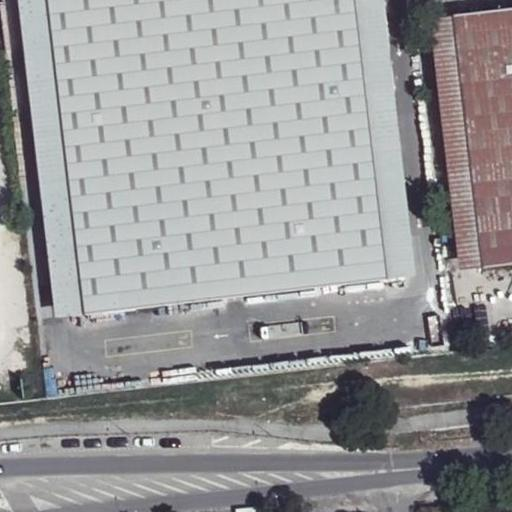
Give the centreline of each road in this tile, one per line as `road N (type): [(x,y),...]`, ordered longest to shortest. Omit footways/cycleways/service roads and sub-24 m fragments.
road 1 (secondary): [(392,471),(97,453),(1,459)]
road 2 (secondary): [(76,511),(392,471)]
road 3 (secondary): [(511,457),(392,471)]
